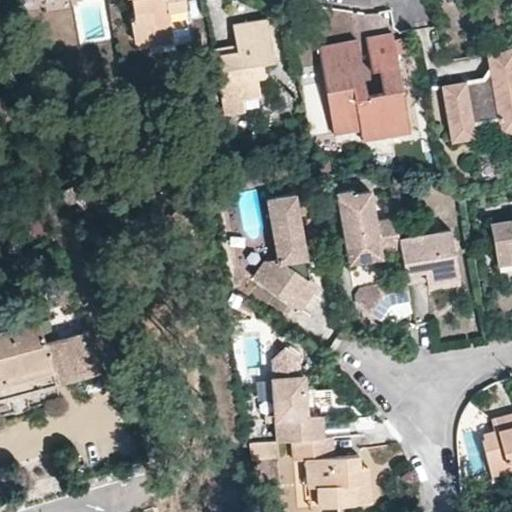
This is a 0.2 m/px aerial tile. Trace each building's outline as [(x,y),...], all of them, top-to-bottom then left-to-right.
[(132,0),(136,18),(131,19),(134,39),(142,45),(150,44),(157,36),(156,33),(187,27),(182,0),(132,0)] [(207,0),(214,38),(228,36),(222,0),(207,0)] [(259,95),(257,78),(264,77),(263,63),(273,61),(266,20),(232,25),(236,51),(214,56),(219,90),(223,114),(244,110),(242,98),(259,95)] [(189,38),(187,27),(156,33),(157,36),(150,44),(189,38)] [(380,71),(383,92),(365,95),(355,97),(354,88),(364,87),(356,40),(318,47),(332,124),(358,120),(359,129),(360,131),(389,127),(390,136),(410,132),(396,54),(393,38),(392,34),(365,38),(371,72),(380,71)] [(412,51),(409,35),(393,38),(396,54),(412,51)] [(491,70),(484,79),(442,86),(452,146),(468,143),(474,133),(474,129),(472,119),(499,115),(500,124),(511,121),(511,48),(488,52),(491,70)] [(354,88),(355,97),(365,95),(364,87),(354,88)] [(472,119),(474,129),(500,124),(499,115),(472,119)] [(359,129),(358,120),(332,124),(333,132),(359,129)] [(511,136),(511,121),(500,124),(503,138),(511,136)] [(360,131),(361,141),(390,136),(389,127),(360,131)] [(342,223),(349,222),(350,229),(345,240),(347,253),(355,259),(375,256),(379,249),(400,245),(398,238),(395,215),(377,218),(371,188),(356,191),(356,187),(336,192),(342,223)] [(294,193),(265,199),(274,256),(261,258),(250,275),(297,308),(309,289),(302,284),(307,276),(294,193)] [(349,222),(342,223),(345,240),(350,229),(349,222)] [(498,266),(511,263),(511,222),(491,226),(498,266)] [(457,273),(450,229),(398,238),(400,245),(405,278),(406,282),(426,279),(457,273)] [(426,279),(427,287),(459,282),(457,273),(426,279)] [(302,284),(309,289),(314,281),(307,276),(302,284)] [(356,301),(379,318),(388,302),(409,299),(406,282),(405,278),(360,287),(356,293),(356,301)] [(59,398),(55,384),(100,371),(98,366),(88,329),(52,338),(45,316),(0,327),(0,414),(27,407),(59,398)] [(317,412),(304,414),(301,375),(272,377),(277,440),(291,438),(319,436),(320,436),(317,412)] [(490,467),(511,460),(511,420),(492,425),(494,431),(484,434),(486,441),(483,442),(490,467)] [(360,466),(358,454),(332,455),(331,436),(320,436),(319,436),(291,438),(294,459),(306,458),(308,484),(317,484),(319,505),(371,500),(369,480),(361,480),(360,466)] [(511,460),(490,467),(492,477),(511,471),(511,460)] [(368,465),(360,466),(361,480),(369,480),(368,465)]
